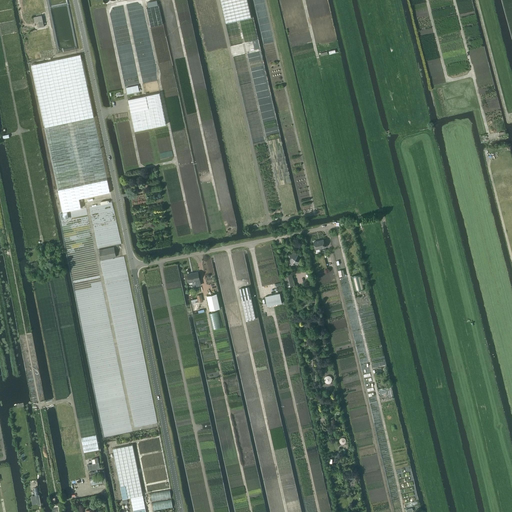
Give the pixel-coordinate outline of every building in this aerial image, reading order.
[(220,0),(226,24),(251,18),(247,0),(220,0)] [(34,17),(35,22),(38,22),(40,28),(44,27),(42,16),(34,17)] [(71,210),(74,210),(81,208),(79,199),(110,192),(94,120),(91,101),(90,98),(84,70),(82,60),(81,56),(80,54),(60,58),(55,59),(32,64),(33,70),(47,134),(63,212),(71,210)] [(138,85),(126,88),(127,93),(139,91),(138,85)] [(129,104),(130,110),(131,112),(135,131),(166,124),(159,93),(146,95),(128,99),(129,104)] [(313,242),(315,249),(325,247),(323,239),(313,242)] [(99,250),(102,260),(116,257),(114,247),(99,250)] [(300,262),(298,253),(294,254),(288,255),(289,259),(290,258),(291,264),(300,262)] [(198,272),(187,275),(189,283),(195,281),(196,286),(201,284),(198,272)] [(284,275),(287,286),(295,284),(292,273),(284,275)] [(355,291),(365,288),(362,273),(351,276),(355,291)] [(238,289),(245,321),(255,318),(248,286),(238,289)] [(266,297),(268,307),(283,303),(280,293),(266,297)] [(206,296),(210,310),(220,308),(216,294),(206,296)] [(218,312),(209,314),(212,330),(221,328),(218,312)] [(132,445),(113,449),(123,499),(131,498),(133,511),(145,508),(143,495),(132,445)] [(92,464),(87,465),(88,471),(100,468),(99,462),(98,458),(95,458),(91,459),(92,464)]
